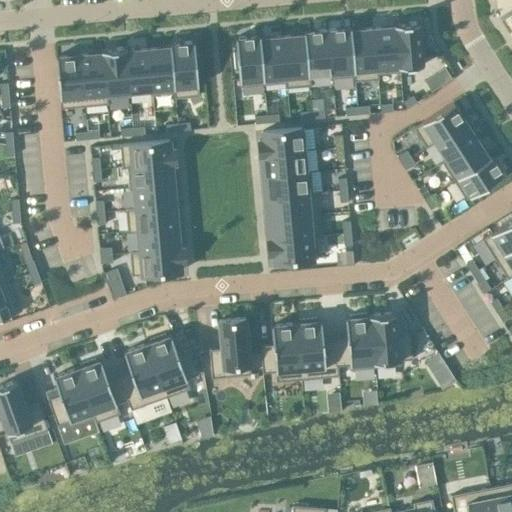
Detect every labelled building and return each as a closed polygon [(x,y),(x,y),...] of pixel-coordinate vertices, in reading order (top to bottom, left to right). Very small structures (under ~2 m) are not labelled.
[(419,21),(395,24),(400,71),(401,71),(400,67),(423,65),(422,51),(425,51),(424,34),(420,35),(419,21)] [(378,26),(373,27),(377,79),(379,79),(378,73),(400,71),(395,24),(394,24),(394,25),(378,26)] [(350,27),(327,29),(332,78),(353,76),(354,81),(355,81),(350,27)] [(351,27),(350,27),(355,81),(377,79),(373,27),(351,29),(351,27)] [(317,30),(304,31),(309,85),(310,85),(310,80),(310,75),(330,73),(331,78),(332,78),(327,29),(317,30)] [(304,33),(282,35),(287,87),(309,85),(304,31),(303,31),(304,33)] [(237,51),(233,51),(235,68),(238,68),(240,86),(264,84),(259,35),(257,35),(248,36),(235,37),(237,51)] [(260,35),(259,35),(264,84),(285,82),(286,87),(287,87),(282,35),(264,37),(260,37),(260,35)] [(194,41),(170,43),(175,97),(199,95),(197,71),(200,71),(199,54),(195,55),(194,41)] [(161,46),(148,48),(152,94),(174,92),(174,97),(175,97),(170,43),(169,43),(169,45),(161,46)] [(125,47),(102,49),(107,103),(108,103),(108,98),(129,96),(125,47)] [(126,47),(125,47),(129,96),(130,96),(130,91),(151,89),(151,94),(152,94),(148,48),(140,48),(126,49),(126,47)] [(81,54),(80,54),(84,105),(107,103),(102,49),(101,49),(101,52),(81,54)] [(60,56),(56,56),(60,108),(84,105),(80,54),(60,56)] [(9,94),(8,82),(0,82),(0,85),(1,95),(9,94)] [(10,106),(9,94),(1,95),(2,107),(10,106)] [(413,94),(403,101),(407,108),(417,101),(413,94)] [(453,102),(414,127),(426,146),(466,121),(453,102)] [(392,103),(380,104),(381,112),(389,111),(393,111),(392,103)] [(369,105),(357,106),(358,114),(370,113),(369,105)] [(357,106),(345,107),(346,115),(358,114),(357,106)] [(324,109),(312,110),(312,118),(324,117),(324,109)] [(312,110),(300,111),(300,119),(312,118),(312,110)] [(278,113),(266,114),(267,122),(279,121),(278,113)] [(266,114),(254,115),(255,123),(267,122),(266,114)] [(189,121),(177,122),(178,130),(190,129),(189,121)] [(466,121),(426,146),(427,147),(435,142),(445,158),(441,161),(442,161),(477,139),(466,121)] [(177,122),(165,123),(166,131),(178,130),(177,122)] [(144,125),(132,126),(133,134),(145,133),(144,125)] [(132,126),(120,128),(121,136),(133,134),(132,126)] [(303,150),(301,127),(262,131),(263,139),(259,140),(260,154),(303,150)] [(99,129),(87,131),(87,139),(89,138),(99,137),(99,129)] [(12,131),(4,132),(5,144),(14,143),(12,131)] [(87,131),(75,132),(75,140),(87,139),(87,131)] [(342,134),(334,135),(335,147),(343,146),(342,134)] [(169,139),(120,144),(122,166),(175,161),(174,148),(170,148),(169,139)] [(477,139),(442,161),(453,179),(454,180),(491,156),(490,155),(488,156),(477,139)] [(15,155),(14,143),(5,144),(6,156),(15,155)] [(343,146),(335,147),(336,159),(344,158),(343,146)] [(406,149),(396,156),(401,162),(411,156),(406,149)] [(303,150),(260,154),(260,155),(264,154),(265,162),(266,175),(310,171),(310,170),(305,170),(304,161),(303,150)] [(99,156),(91,157),(92,169),(100,168),(99,156)] [(411,156),(401,162),(405,169),(415,163),(411,156)] [(491,156),(454,180),(466,199),(480,190),(481,193),(495,184),(494,181),(503,175),(491,156)] [(175,161),(122,166),(122,167),(127,167),(129,187),(173,183),(172,171),(171,163),(175,162),(175,161)] [(100,168),(92,169),(93,181),(101,181),(100,168)] [(310,171),(266,175),(268,195),(268,196),(317,192),(317,190),(312,191),(310,173),(310,171)] [(346,177),(338,178),(339,190),(347,189),(346,177)] [(136,207),(126,208),(126,209),(175,205),(173,183),(129,187),(129,188),(134,188),(136,207)] [(424,184),(418,188),(424,199),(431,194),(424,184)] [(347,189),(339,190),(340,202),(348,201),(347,189)] [(317,192),(268,196),(270,218),(319,213),(317,192)] [(431,194),(424,199),(431,209),(437,204),(431,194)] [(19,198),(10,199),(12,211),(20,210),(19,198)] [(103,199),(95,200),(96,212),(104,211),(103,199)] [(175,205),(126,209),(128,231),(177,226),(175,207),(175,205)] [(21,222),(20,210),(12,211),(13,223),(21,222)] [(104,211),(96,212),(97,224),(105,223),(104,211)] [(272,238),(268,239),(268,240),(321,235),(320,224),(319,213),(270,218),(272,238)] [(502,225),(482,238),(495,258),(511,246),(511,215),(500,222),(502,225)] [(350,220),(342,221),(343,233),(351,232),(350,220)] [(177,226),(128,231),(128,232),(138,231),(140,250),(130,251),(130,252),(183,247),(183,246),(179,247),(177,226)] [(351,232),(343,233),(344,245),(352,244),(351,232)] [(321,235),(268,240),(269,253),(273,253),(274,262),(318,258),(316,236),(321,236),(321,235)] [(111,246),(99,247),(100,255),(112,254),(111,246)] [(511,246),(495,258),(495,259),(507,277),(511,274),(511,246)] [(183,247),(130,252),(132,275),(181,271),(180,262),(184,261),(183,247)] [(112,254),(100,255),(101,263),(113,262),(112,254)] [(0,283),(8,281),(0,257),(0,283)] [(472,258),(465,263),(472,273),(478,269),(472,258)] [(33,259),(25,262),(30,273),(37,270),(33,259)] [(478,269),(472,273),(478,283),(485,279),(478,269)] [(41,282),(37,270),(30,273),(34,284),(41,282)] [(0,319),(19,312),(8,281),(0,283),(0,319)] [(497,297),(490,301),(496,311),(503,307),(497,297)] [(503,307),(496,311),(503,322),(509,317),(503,307)] [(347,337),(335,338),(338,375),(339,375),(338,365),(339,365),(349,364),(350,369),(375,367),(370,314),(369,314),(369,315),(366,316),(366,312),(349,314),(350,317),(345,318),(347,337)] [(395,312),(370,314),(375,367),(400,364),(399,360),(412,358),(409,331),(397,332),(395,312)] [(222,348),(209,349),(212,377),(233,375),(250,374),(250,371),(248,349),(251,348),(250,332),(247,332),(245,318),(245,317),(219,319),(222,348)] [(300,322),(296,322),(301,379),(338,375),(335,338),(323,339),(321,320),(316,320),(316,317),(299,319),(300,322)] [(273,344),(260,345),(262,372),(275,371),(276,381),(301,379),(296,322),(293,322),(271,324),(273,344)] [(177,352),(171,334),(166,336),(165,333),(150,338),(151,341),(147,343),(166,396),(190,388),(187,378),(199,374),(189,348),(177,352)] [(166,396),(147,343),(124,351),(130,369),(119,373),(131,409),(163,398),(166,396)] [(131,409),(119,373),(107,377),(101,359),(96,361),(95,358),(79,363),(81,366),(77,368),(96,421),(120,413),(116,403),(127,399),(131,409)] [(96,421),(77,368),(54,376),(60,394),(48,399),(57,424),(69,420),(71,425),(93,417),(95,422),(96,421)] [(47,429),(38,403),(26,407),(16,380),(0,385),(0,419),(2,419),(11,442),(47,429)] [(432,461),(415,465),(415,466),(419,486),(436,483),(432,462),(432,461)] [(329,478),(309,481),(309,487),(311,495),(332,491),(330,482),(329,478)] [(511,511),(511,482),(490,487),(494,511),(511,511)] [(494,511),(490,487),(450,495),(453,511),(494,511)] [(390,507),(389,507),(389,511),(434,511),(432,499),(413,502),(414,507),(391,511),(390,507)]
